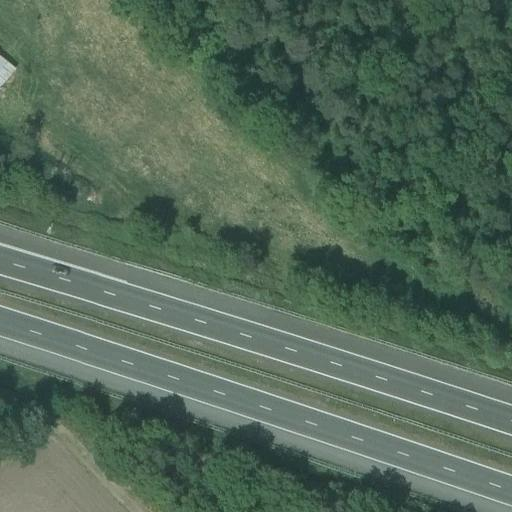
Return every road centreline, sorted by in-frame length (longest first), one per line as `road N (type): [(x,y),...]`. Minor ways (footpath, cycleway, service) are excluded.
road 1 (motorway): [(0,322),(511,490)]
road 2 (motorway): [(511,415),(0,263)]
road 3 (track): [(0,399),(68,427),(163,511)]
